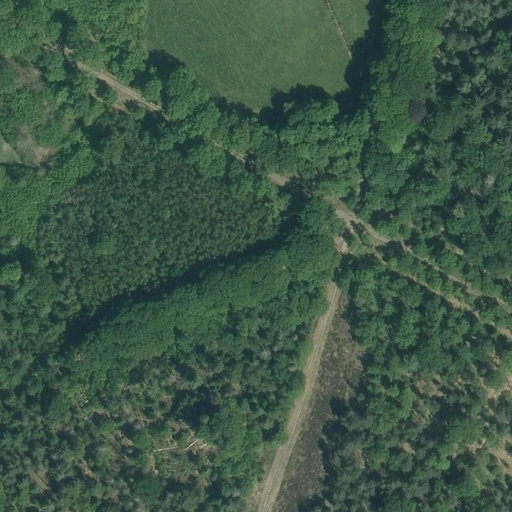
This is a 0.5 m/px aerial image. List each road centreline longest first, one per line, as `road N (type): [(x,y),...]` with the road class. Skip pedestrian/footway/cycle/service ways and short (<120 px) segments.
road 1 (track): [(0,14),(511,307)]
road 2 (track): [(362,234),(0,398)]
road 3 (track): [(362,234),(267,511)]
road 4 (track): [(362,234),(416,0)]
